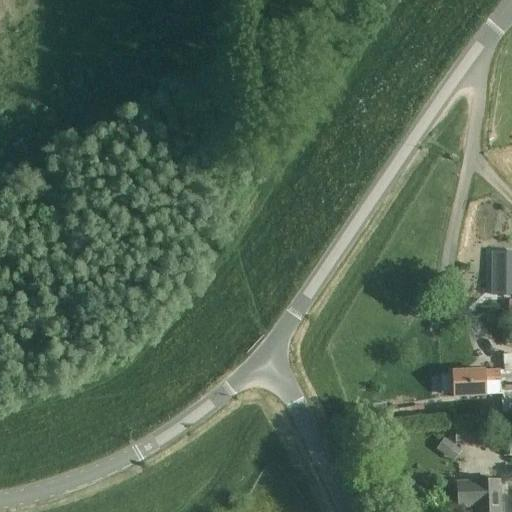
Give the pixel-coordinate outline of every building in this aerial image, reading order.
[(511,295),(511,270),(493,271),(494,296),(511,295)] [(453,376),(440,377),(441,394),(453,394),(453,398),(485,397),(485,388),(500,387),(502,416),(511,415),(511,355),(502,356),(504,371),(452,373),(453,376)] [(455,417),(455,443),(484,443),(484,417),(455,417)] [(511,441),(503,442),(503,457),(511,456),(511,441)] [(500,511),(499,481),(457,483),(458,509),(476,509),(475,511),(500,511)]
